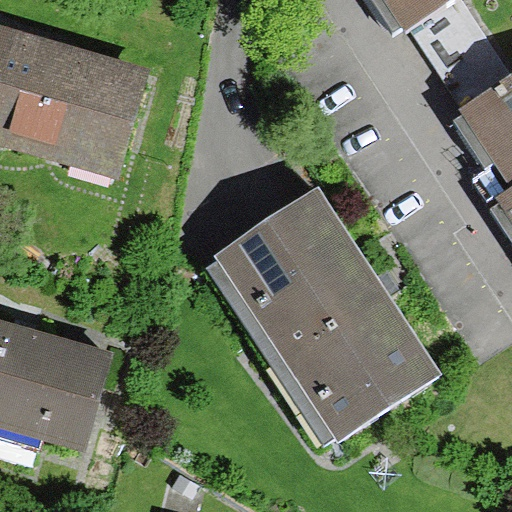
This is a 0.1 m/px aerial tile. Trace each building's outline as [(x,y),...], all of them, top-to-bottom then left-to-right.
[(461,0),(383,0),(406,34),(409,31),(437,74),(488,40),(461,0)] [(511,222),(511,76),(488,40),(437,74),(464,114),(463,115),(511,188),(511,195),(499,204),(511,222)] [(143,83),(0,42),(0,140),(117,174),(143,83)] [(438,377),(318,197),(217,263),(338,444),(438,377)] [(108,361),(0,330),(0,457),(32,467),(40,438),(83,450),(108,361)]
